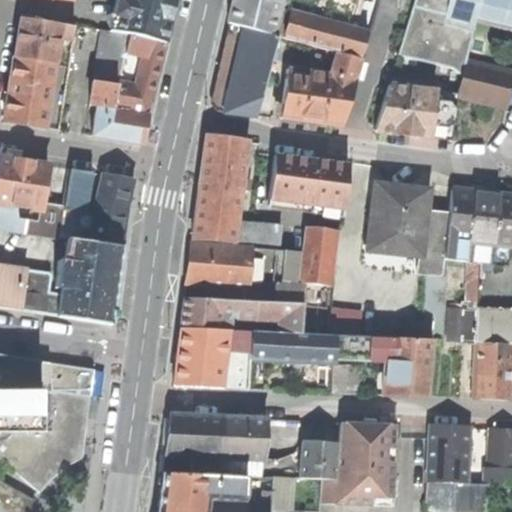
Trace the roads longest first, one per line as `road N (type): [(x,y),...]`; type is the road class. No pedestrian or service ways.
road 1 (residential): [(135,393),(511,414)]
road 2 (residential): [(507,164),(180,118)]
road 3 (secondary): [(140,354),(168,167)]
road 4 (residential): [(168,167),(0,138)]
road 5 (residential): [(0,332),(140,354)]
road 6 (secondary): [(180,118),(207,0)]
road 7 (secondary): [(119,511),(135,393)]
